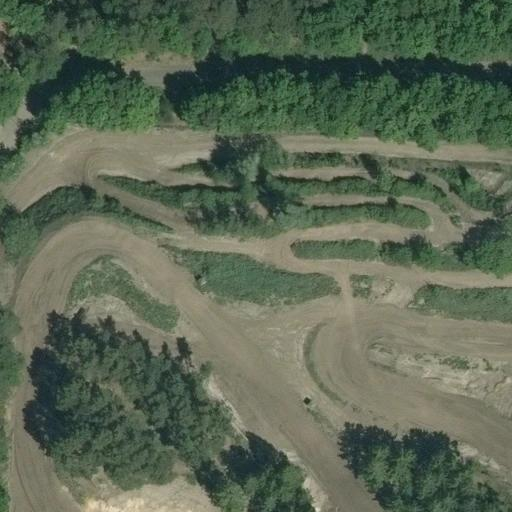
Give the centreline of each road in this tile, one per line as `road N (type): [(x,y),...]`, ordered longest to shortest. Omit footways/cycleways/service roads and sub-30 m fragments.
road 1 (track): [(511,153),(240,144),(53,184),(19,207),(0,238)]
road 2 (unclassified): [(0,143),(73,87),(112,79),(511,72)]
road 3 (track): [(511,325),(327,342),(243,305),(0,278)]
